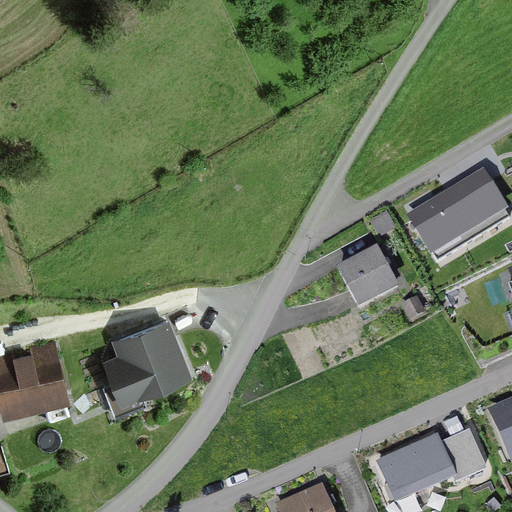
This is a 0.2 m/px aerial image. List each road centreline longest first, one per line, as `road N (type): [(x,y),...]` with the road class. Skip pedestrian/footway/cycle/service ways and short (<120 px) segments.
road 1 (residential): [(119,511),(195,429),(444,0)]
road 2 (residential): [(179,511),(329,457),(511,375)]
